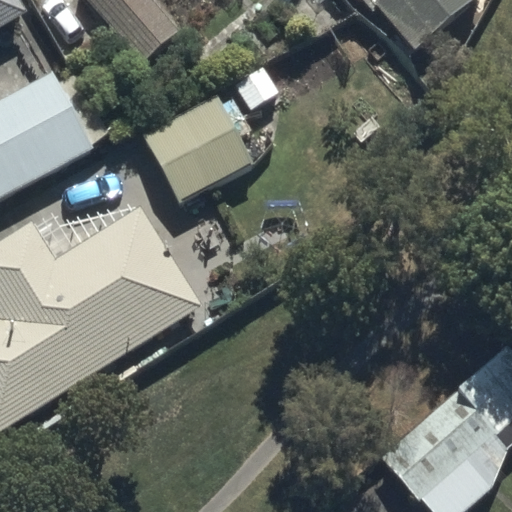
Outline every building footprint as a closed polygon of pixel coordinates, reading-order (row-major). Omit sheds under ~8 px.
[(0,0),(0,24),(15,16),(5,0),(0,0)] [(171,33),(142,0),(79,0),(135,64),(171,33)] [(348,0),(350,2),(354,0),(359,0),(404,54),(472,0),(348,0)] [(45,75),(0,99),(0,197),(86,152),(45,75)] [(210,99),(136,138),(172,206),(246,168),(210,99)] [(0,434),(195,313),(132,212),(50,263),(26,225),(0,240),(0,434)] [(373,463),(412,506),(511,415),(511,362),(499,349),(373,463)]
